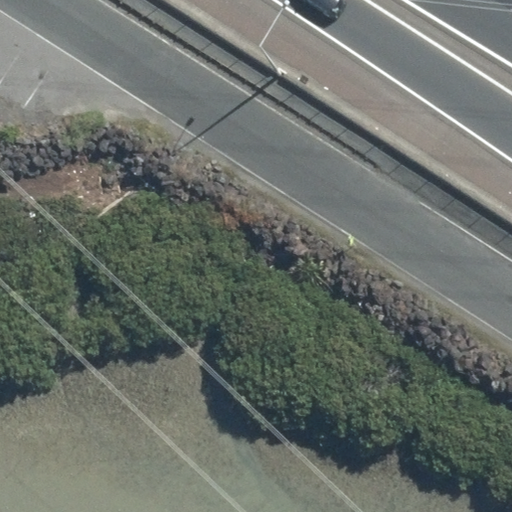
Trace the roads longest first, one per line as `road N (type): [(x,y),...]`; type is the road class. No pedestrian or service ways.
road 1 (unclassified): [(511,300),(49,0)]
road 2 (motorway): [(511,130),(308,0)]
